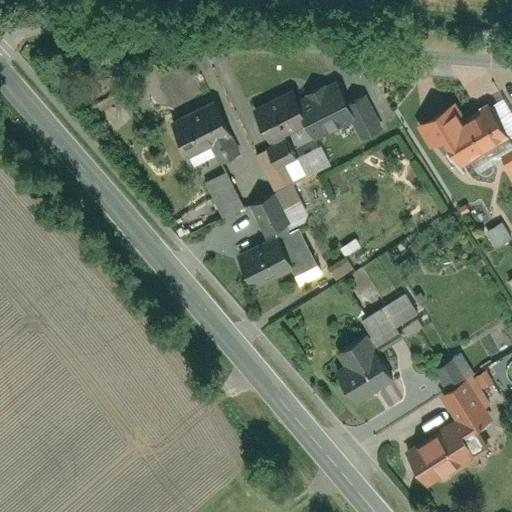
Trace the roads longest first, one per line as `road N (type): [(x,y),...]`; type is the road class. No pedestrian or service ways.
road 1 (tertiary): [(0,69),(377,511)]
road 2 (residential): [(0,38),(37,24),(212,50),(511,70)]
